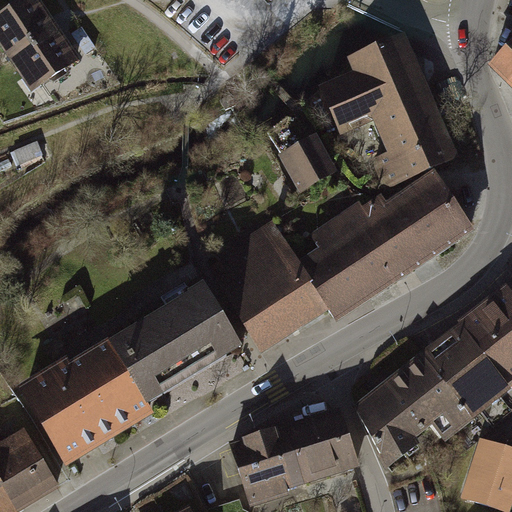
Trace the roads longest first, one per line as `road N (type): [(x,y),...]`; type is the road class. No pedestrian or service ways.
road 1 (residential): [(470,33),(508,171),(493,245),(463,278),(322,358)]
road 2 (residential): [(322,358),(72,511)]
road 3 (residential): [(381,511),(322,358)]
